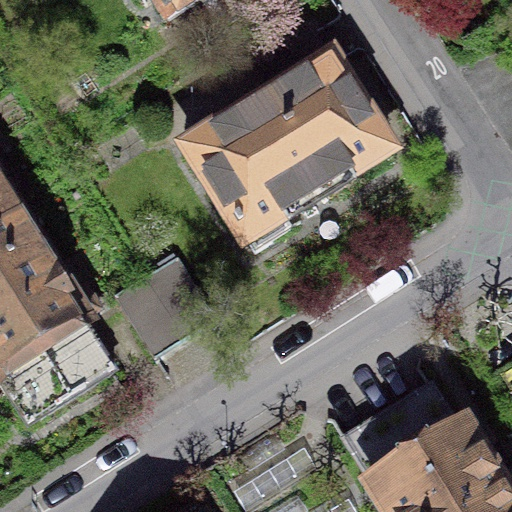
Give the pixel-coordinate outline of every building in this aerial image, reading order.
[(155,0),(169,22),(203,0),(215,0),(231,24),(269,0),(155,0)] [(248,243),(255,254),(292,232),(284,220),(389,155),(342,80),(331,63),(324,68),(314,53),(305,38),(253,70),(272,100),(188,152),(245,244),(248,243)] [(0,229),(19,218),(0,186),(0,229)] [(68,295),(19,218),(0,229),(0,383),(28,429),(115,374),(82,322),(101,311),(92,298),(84,285),(68,295)] [(176,261),(145,280),(180,334),(193,325),(207,317),(214,328),(217,326),(176,261)] [(180,334),(145,280),(116,298),(157,364),(160,362),(152,350),(166,342),(180,334)] [(511,511),(511,508),(495,482),(497,481),(490,470),(484,460),(482,461),(464,431),(460,433),(432,388),(344,443),(372,488),(369,490),(382,511),(511,511)]
